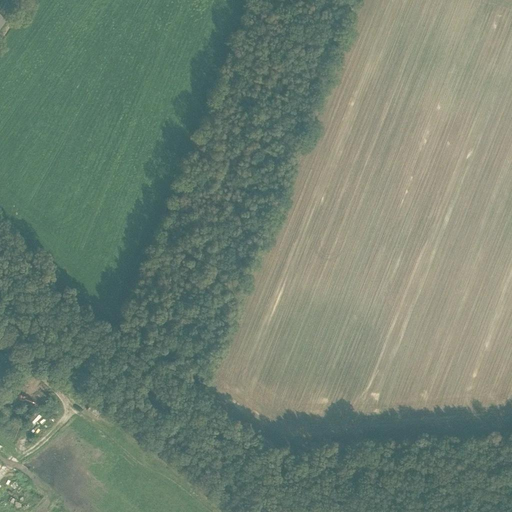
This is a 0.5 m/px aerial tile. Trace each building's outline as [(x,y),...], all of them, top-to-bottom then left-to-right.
[(69,433),(62,439),(69,447),(76,440),(69,433)] [(71,445),(63,455),(67,459),(76,449),(71,445)] [(87,475),(97,484),(125,455),(115,446),(87,475)] [(63,465),(67,458),(60,454),(56,460),(63,465)] [(13,490),(23,492),(24,484),(15,482),(13,490)] [(33,497),(40,493),(34,484),(28,488),(33,497)]
